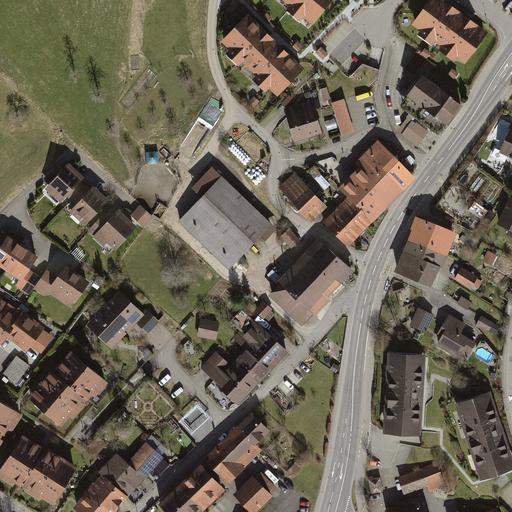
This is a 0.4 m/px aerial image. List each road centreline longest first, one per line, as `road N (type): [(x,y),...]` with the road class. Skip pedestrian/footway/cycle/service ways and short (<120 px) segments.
road 1 (residential): [(374,270),(287,214),(273,194),(274,152),(221,89),(212,66),(213,0)]
road 2 (residential): [(137,511),(340,305),(364,307)]
road 3 (secondary): [(374,270),(396,222),(511,61)]
road 4 (secondary): [(331,511),(364,307)]
